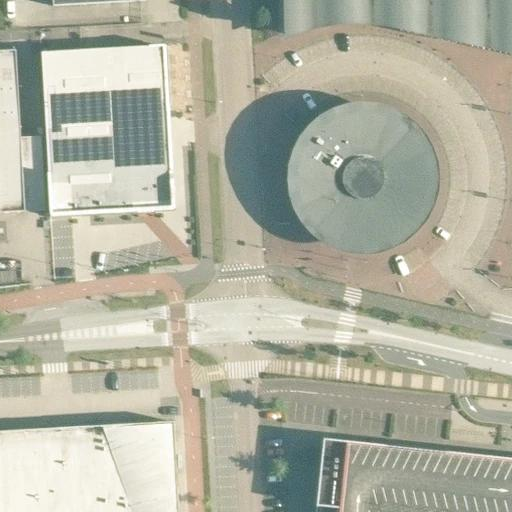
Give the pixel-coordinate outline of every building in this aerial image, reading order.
[(361,19),(360,0),(283,0),(284,34),(291,31),(298,29),(305,26),(311,24),(318,23),(325,21),(333,20),(340,19),(347,19),(354,19),(361,19)] [(428,31),(427,0),(360,0),(361,19),(367,19),(373,20),(380,20),(386,21),(428,31)] [(506,48),(505,0),(427,0),(428,31),(506,48)] [(41,53),(51,215),(172,208),(163,46),(41,53)] [(15,51),(0,52),(0,213),(25,212),(20,138),(15,51)] [(411,134),(408,131),(405,128),(401,125),(397,123),(393,121),(389,119),(385,117),(381,116),(376,115),(372,114),(367,113),(363,113),(358,113),(354,114),(350,114),(345,115),(341,117),(337,118),(333,120),(329,123),(325,125),(321,128),(318,131),(315,134),(314,133),(314,134),(315,135),(303,154),(301,154),(300,159),(298,163),(298,168),(297,172),(296,177),(296,181),(297,186),(297,190),(298,195),(299,199),(301,203),(303,207),(305,211),(307,215),(310,219),(313,223),(316,226),(319,229),(322,232),(326,235),(330,237),(334,239),(338,241),(342,242),(347,244),(351,245),(356,245),(360,245),(365,245),(369,245),(374,245),(378,244),(383,242),(387,241),(391,239),(390,237),(400,227),(404,231),(416,219),(411,215),(421,205),(423,206),(425,201),(426,197),(428,193),(428,188),(429,184),(429,179),(429,175),(428,170),(428,166),(426,161),(425,157),(423,153),(422,149),(419,145),(417,141),(414,138),(411,134)] [(0,431),(0,511),(178,511),(177,480),(174,421),(161,422),(146,423),(125,424),(99,426),(82,427),(0,431)] [(317,511),(511,511),(511,459),(438,451),(438,454),(427,453),(325,442),(317,511)]
